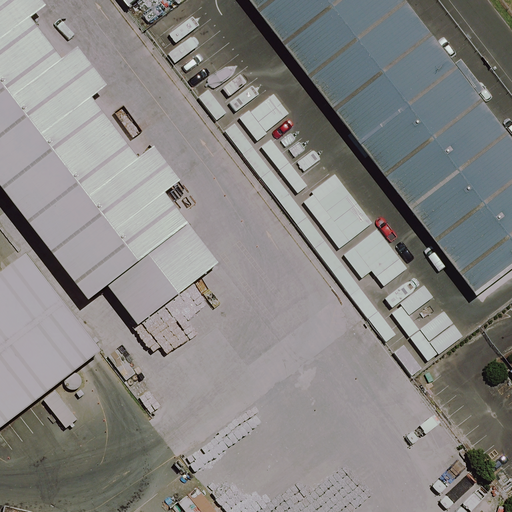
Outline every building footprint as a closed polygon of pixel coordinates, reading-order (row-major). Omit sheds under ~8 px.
[(0,0),(0,175),(92,296),(108,283),(138,322),(220,261),(21,0),(0,0)] [(204,8),(198,0),(193,0),(151,31),(159,41),(204,8)] [(511,258),(511,164),(385,0),(228,0),(460,299),(511,258)] [(0,423),(98,345),(22,252),(0,269),(0,423)] [(289,462),(323,435),(295,401),(270,423),(226,432),(236,476),(289,462)] [(445,511),(453,506),(423,469),(401,487),(421,511),(445,511)]
